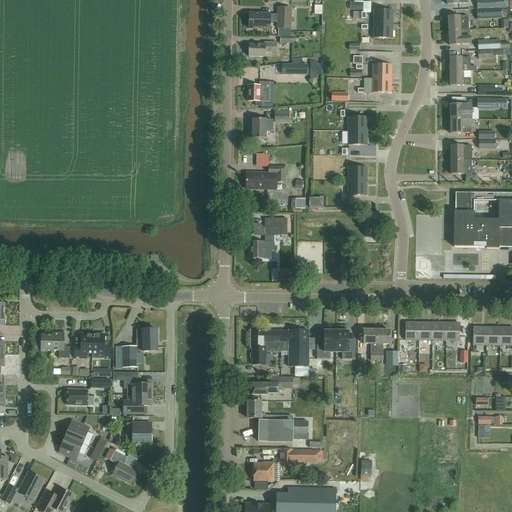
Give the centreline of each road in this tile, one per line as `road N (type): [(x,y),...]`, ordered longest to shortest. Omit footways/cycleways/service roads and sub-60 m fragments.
road 1 (residential): [(400,299),(404,237),(390,174),(423,79),(424,0)]
road 2 (tertiary): [(224,297),(227,0)]
road 3 (tertiary): [(221,511),(224,297)]
road 4 (unclassified): [(400,299),(224,297)]
road 5 (residential): [(169,450),(136,508),(42,458)]
road 6 (residential): [(169,450),(172,297)]
